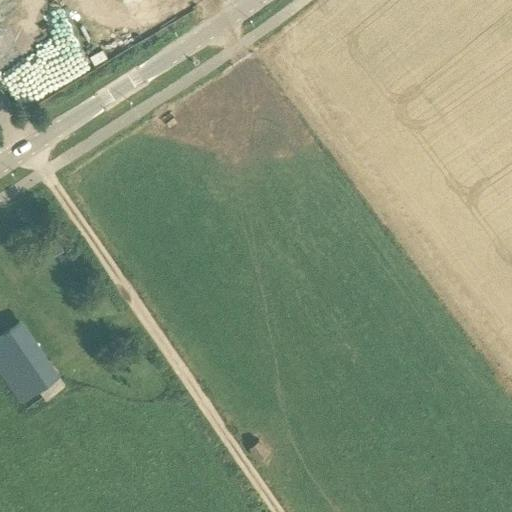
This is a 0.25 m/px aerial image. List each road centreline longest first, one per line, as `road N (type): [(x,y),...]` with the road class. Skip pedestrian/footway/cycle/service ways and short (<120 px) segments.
road 1 (track): [(276,511),(24,153)]
road 2 (tertiary): [(24,153),(256,0)]
